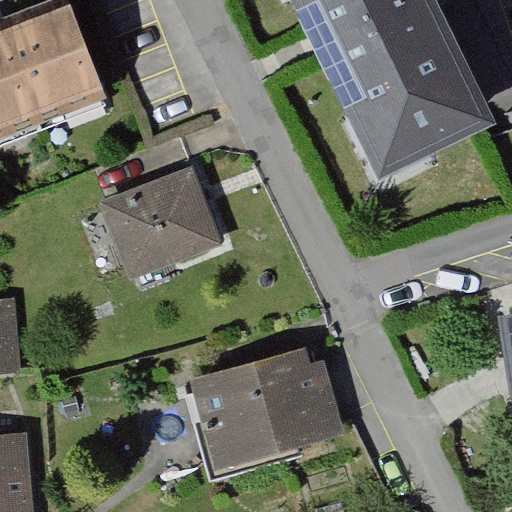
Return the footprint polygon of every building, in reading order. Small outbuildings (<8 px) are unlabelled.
[(416,0),(259,0),(365,217),(492,155),(416,0)] [(65,24),(0,48),(0,156),(101,119),(65,24)] [(192,187),(90,223),(117,298),(219,262),(192,187)] [(13,316),(0,316),(0,387),(19,386),(13,316)] [(511,332),(493,336),(507,426),(511,425),(511,332)] [(311,362),(185,397),(212,490),(338,455),(311,362)] [(18,511),(16,456),(0,456),(0,511),(18,511)]
